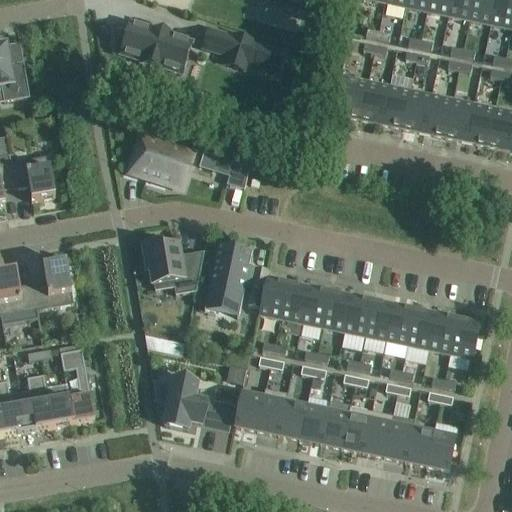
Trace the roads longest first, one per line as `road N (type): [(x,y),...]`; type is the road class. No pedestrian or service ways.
road 1 (residential): [(0,244),(170,216),(511,282)]
road 2 (residential): [(362,507),(175,467),(0,494)]
road 3 (residential): [(328,138),(511,185)]
road 4 (residential): [(485,511),(511,385)]
